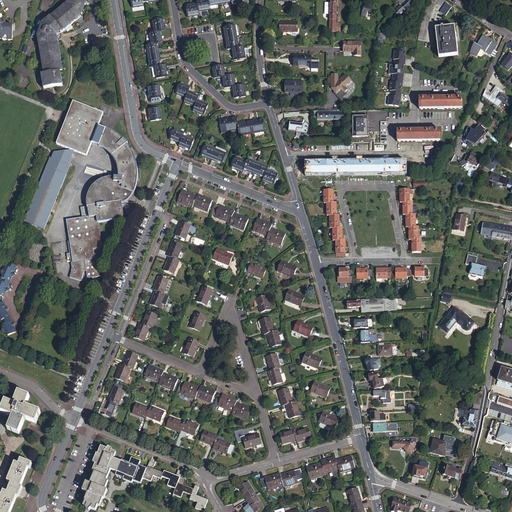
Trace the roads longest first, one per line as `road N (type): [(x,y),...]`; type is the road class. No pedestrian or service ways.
road 1 (unclassified): [(456,504),(511,254)]
road 2 (residential): [(284,154),(391,154),(391,121),(413,121),(416,70)]
road 3 (residential): [(177,163),(147,148),(136,131),(113,0)]
road 4 (residential): [(361,437),(316,264)]
road 5 (residential): [(201,370),(229,300),(256,388)]
road 6 (residential): [(74,417),(208,473)]
road 7 (residential): [(117,337),(164,217),(156,213)]
road 8 (residential): [(301,213),(177,163)]
road 9 (residential): [(108,333),(156,213)]
road 10 (unclassified): [(267,102),(226,104),(186,65),(179,41)]
road 11 (residential): [(316,264),(437,259)]
